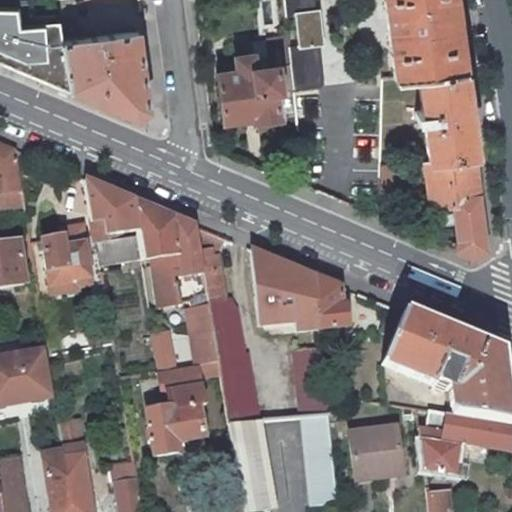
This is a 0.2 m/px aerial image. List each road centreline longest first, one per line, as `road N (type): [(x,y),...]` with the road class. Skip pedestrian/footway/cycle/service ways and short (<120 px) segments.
road 1 (secondary): [(192,181),(511,317)]
road 2 (secondary): [(0,100),(192,181)]
road 3 (residential): [(192,181),(169,0)]
road 4 (residential): [(511,137),(493,0)]
